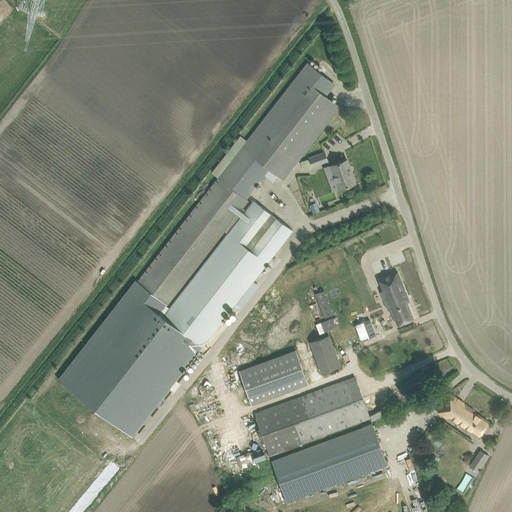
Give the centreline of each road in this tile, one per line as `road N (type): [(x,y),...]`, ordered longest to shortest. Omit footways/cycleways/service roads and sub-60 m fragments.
road 1 (unclassified): [(511,402),(484,388),(446,330),(336,0)]
road 2 (unknown): [(402,192),(304,232),(218,341),(238,425)]
